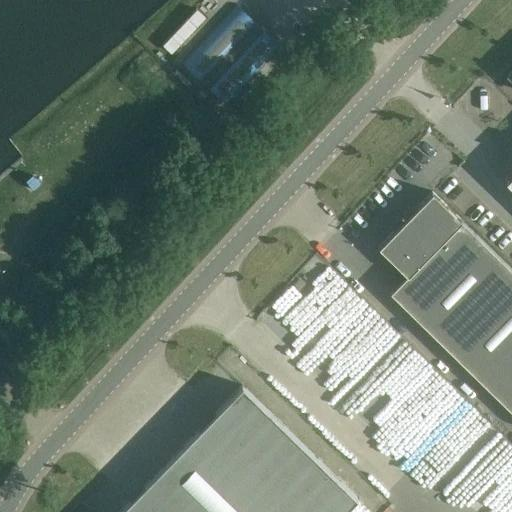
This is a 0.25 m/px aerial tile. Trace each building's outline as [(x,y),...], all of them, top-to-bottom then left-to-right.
[(237,4),(182,63),(226,104),(281,46),(237,4)] [(196,9),(162,45),(170,53),(204,17),(196,9)] [(195,96),(201,101),(207,94),(201,88),(195,96)] [(32,175),(25,182),(33,190),(40,183),(32,175)] [(511,269),(432,192),(378,247),(406,274),(390,292),(511,411),(511,269)] [(343,511),(357,498),(242,385),(117,511),(343,511)]
